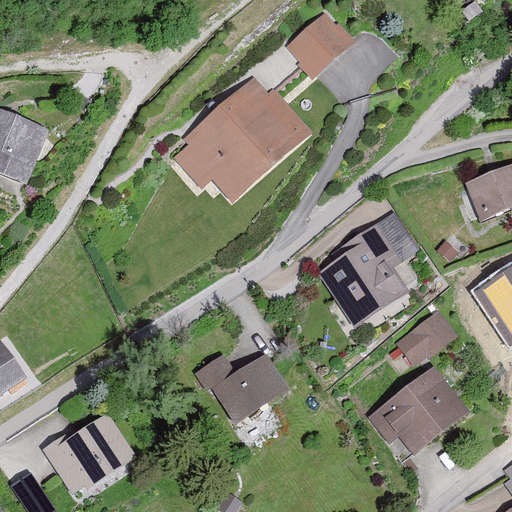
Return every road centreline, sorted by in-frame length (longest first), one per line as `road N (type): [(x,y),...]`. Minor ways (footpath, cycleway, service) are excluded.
road 1 (residential): [(0,434),(287,249),(511,59)]
road 2 (track): [(0,298),(67,215),(162,71),(241,0)]
road 3 (track): [(162,71),(117,59),(0,67)]
